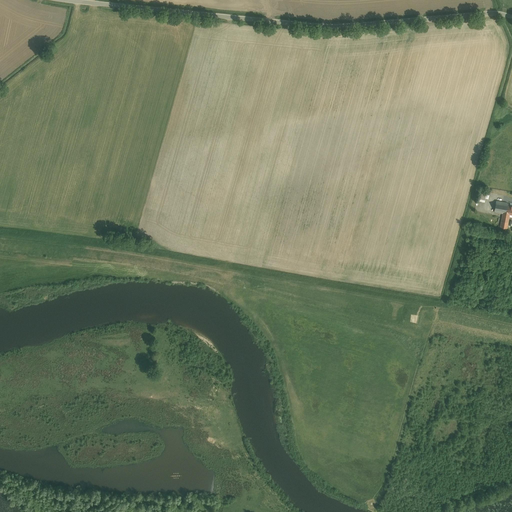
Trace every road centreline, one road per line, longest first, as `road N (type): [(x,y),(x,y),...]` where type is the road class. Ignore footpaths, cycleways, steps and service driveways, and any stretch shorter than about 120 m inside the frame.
road 1 (track): [(511,337),(442,321),(424,303),(0,237)]
road 2 (unclassified): [(497,13),(351,27),(64,0)]
